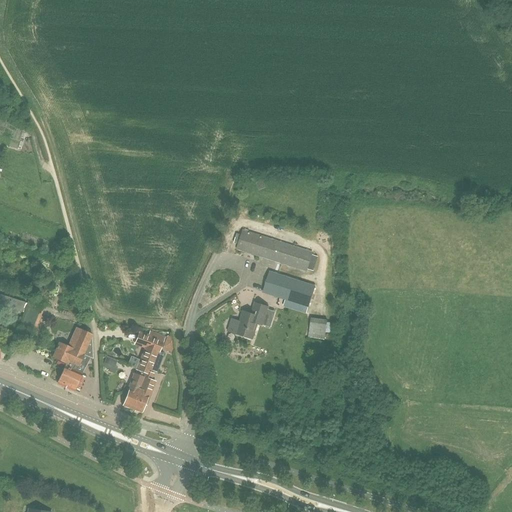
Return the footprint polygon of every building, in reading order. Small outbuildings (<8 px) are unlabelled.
[(306,271),(312,253),(242,230),(236,249),(306,271)] [(308,306),(315,286),(269,272),(263,292),(308,306)] [(0,294),(0,305),(21,312),(25,302),(0,294)] [(45,305),(31,300),(21,327),(35,332),(43,310),(42,310),(43,306),(45,306),(45,305)] [(239,321),(236,333),(253,339),(257,323),(262,325),(266,326),(268,316),(265,315),(267,310),(268,307),(254,303),(251,314),(242,311),(239,321)] [(309,317),(306,337),(324,339),(325,331),(330,332),(332,320),(309,317)] [(79,367),(83,354),(92,358),(91,335),(75,328),(67,347),(59,344),(53,357),(66,363),(58,381),(75,389),(82,374),(72,370),(74,365),(79,367)] [(138,332),(134,344),(144,349),(140,360),(137,369),(145,372),(152,375),(153,373),(150,372),(151,371),(153,363),(159,365),(163,354),(159,352),(163,341),(149,336),(138,332)] [(167,335),(162,349),(171,352),(172,349),(171,337),(167,335)] [(103,361),(101,366),(113,371),(115,366),(103,361)] [(128,393),(123,406),(141,413),(144,405),(146,399),(148,400),(151,391),(159,394),(165,380),(152,375),(145,372),(143,377),(135,374),(133,373),(128,388),(126,391),(128,392),(128,393)]
